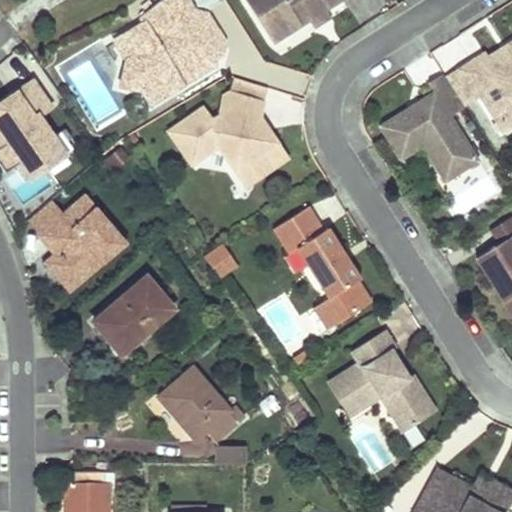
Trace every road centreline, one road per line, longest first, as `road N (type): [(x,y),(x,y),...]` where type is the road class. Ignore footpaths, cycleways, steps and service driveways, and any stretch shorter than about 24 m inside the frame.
road 1 (residential): [(448,0),(344,67),(327,116),(335,146),(481,378),(511,403)]
road 2 (residential): [(0,256),(21,341),(21,511)]
